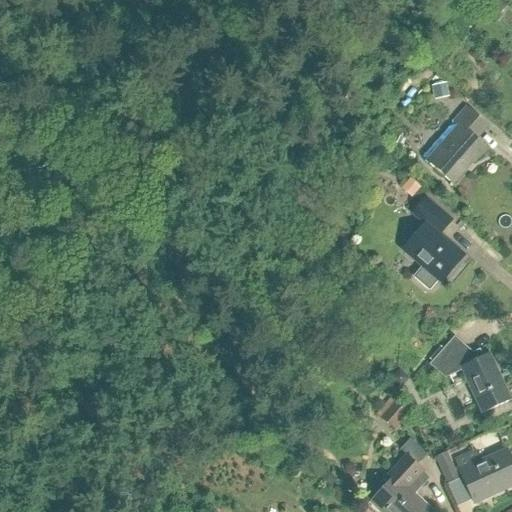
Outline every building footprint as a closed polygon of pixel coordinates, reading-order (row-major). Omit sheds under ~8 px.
[(445,85),(431,87),(433,101),(448,98),(445,85)] [(475,141),(486,129),(465,110),(453,123),(457,127),(426,162),(452,186),(485,150),(475,141)] [(409,180),(401,190),(411,198),(419,188),(409,180)] [(421,223),(399,249),(422,269),(416,276),(417,280),(426,288),(430,287),(436,280),(441,284),(463,257),(439,236),(450,223),(424,201),(412,215),(421,223)] [(483,416),(511,401),(511,397),(491,356),(477,360),(474,354),(456,337),(430,366),(443,378),(460,370),(483,416)] [(392,399),(377,415),(394,431),(408,415),(392,399)] [(406,456),(408,458),(418,467),(427,457),(411,441),(401,451),(406,456)] [(480,465),(475,452),(456,460),(475,505),(511,488),(511,463),(508,453),(480,465)] [(434,458),(446,485),(458,479),(446,453),(434,458)] [(368,503),(372,507),(377,511),(429,511),(408,491),(425,474),(418,467),(408,458),(406,456),(377,486),(381,490),(368,503)] [(336,482),(327,473),(318,482),(327,491),(336,482)] [(358,495),(349,496),(349,507),(358,507),(358,495)]
